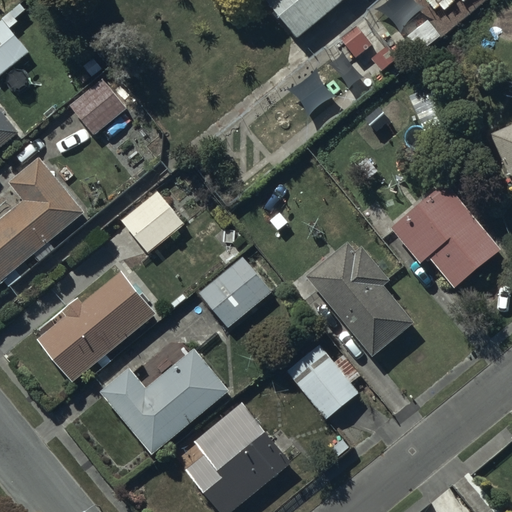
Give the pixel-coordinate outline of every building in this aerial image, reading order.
[(263,0),(262,1),(295,41),(345,0),(263,0)] [(26,10),(21,3),(0,21),(0,75),(30,51),(11,27),(19,20),(17,18),(26,10)] [(426,26),(403,43),(415,59),(439,42),(426,26)] [(374,47),(359,29),(343,43),(358,61),(374,47)] [(127,107),(103,79),(71,105),(95,134),(127,107)] [(0,146),(20,129),(0,104),(0,146)] [(511,123),(492,132),(511,178),(511,123)] [(85,211),(40,157),(10,182),(24,199),(0,218),(0,280),(3,278),(9,285),(20,275),(15,269),(85,211)] [(450,180),(392,224),(421,261),(430,255),(454,286),(503,249),(450,180)] [(159,190),(122,220),(149,253),(185,223),(159,190)] [(348,239),(307,272),(373,355),(416,322),(385,283),(390,279),(364,245),(357,250),(348,239)] [(273,293),(244,257),(199,292),(228,328),(273,293)] [(157,314),(122,269),(84,300),(81,296),(63,310),(68,316),(39,338),(72,380),(157,314)] [(230,389),(196,347),(147,388),(131,369),(102,393),(152,454),(230,389)] [(360,396),(321,348),(289,374),(310,400),(322,415),(327,422),(360,396)] [(219,511),(237,511),(292,465),(254,422),(269,409),(257,395),(244,406),(241,404),(195,444),(207,457),(187,474),(219,511)]
